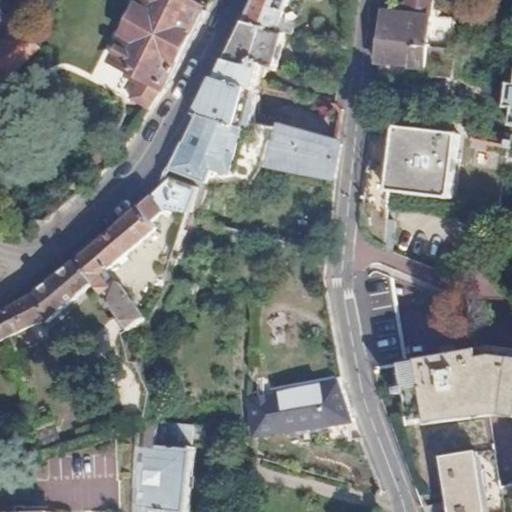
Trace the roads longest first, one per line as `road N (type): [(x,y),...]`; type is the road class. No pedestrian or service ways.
road 1 (residential): [(399,511),(359,409),(335,306),(366,0)]
road 2 (residential): [(51,259),(144,179),(231,0)]
